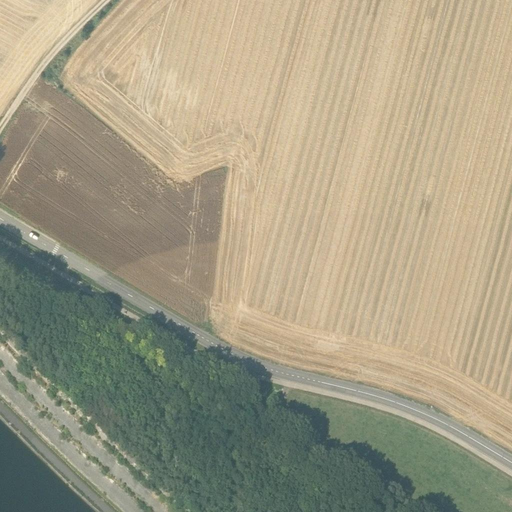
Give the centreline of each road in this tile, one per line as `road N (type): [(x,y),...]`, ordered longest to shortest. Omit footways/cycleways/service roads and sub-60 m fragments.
road 1 (tertiary): [(511,462),(390,399),(235,356),(0,219)]
road 2 (track): [(0,126),(58,47),(108,0)]
